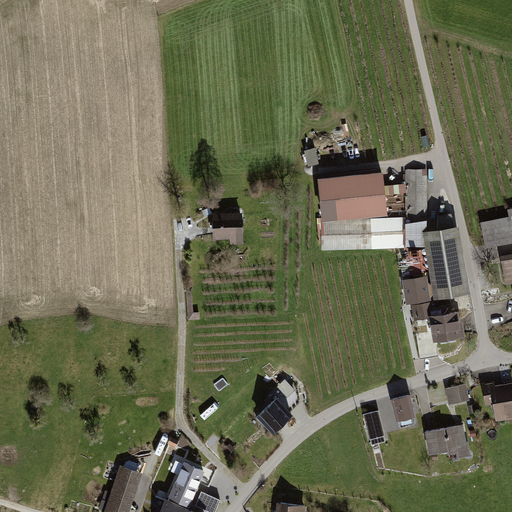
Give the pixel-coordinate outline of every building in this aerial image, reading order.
[(306,149),(308,164),(319,163),(317,148),(306,149)] [(405,222),(428,219),(427,168),(406,169),(406,182),(406,192),(406,216),(321,220),(322,250),(407,247),(407,245),(405,245),(405,222)] [(406,192),(406,182),(384,185),(383,170),(317,177),(321,220),(388,212),(386,194),(406,192)] [(509,215),(481,221),(486,247),(511,241),(511,207),(508,209),(509,215)] [(213,213),(214,239),(231,238),(231,244),(244,244),(243,211),(213,213)] [(423,231),(425,245),(434,298),(470,291),(459,225),(455,225),(451,213),(438,215),(437,228),(428,230),(423,231)] [(428,230),(428,219),(405,222),(405,245),(407,245),(425,245),(423,231),(428,230)] [(421,248),(407,250),(408,257),(406,257),(407,260),(408,276),(424,274),(424,273),(426,273),(424,255),(422,255),(421,248)] [(511,252),(500,255),(506,284),(511,282),(511,252)] [(427,275),(405,277),(406,294),(429,292),(427,275)] [(186,291),(188,319),(200,319),(200,312),(194,312),(192,290),(186,291)] [(440,306),(433,307),(431,295),(411,299),(414,320),(429,317),(433,341),(465,335),(463,320),(461,321),(459,309),(449,311),(448,307),(440,308),(440,306)] [(494,380),(481,383),(486,406),(493,404),(496,420),(511,417),(511,380),(495,384),(494,380)] [(466,383),(445,388),(449,404),(470,400),(466,383)] [(390,398),(396,420),(398,420),(400,427),(415,423),(413,417),(415,416),(409,393),(390,398)] [(276,396),(255,416),(272,433),(293,413),(276,396)] [(377,410),(362,414),(369,439),(384,435),(377,410)] [(463,424),(425,431),(429,454),(447,451),(448,454),(458,452),(459,458),(471,455),(469,441),(466,441),(463,424)] [(179,439),(171,436),(168,443),(176,446),(179,439)] [(230,443),(223,449),(228,455),(235,449),(230,443)] [(187,507),(189,508),(205,470),(185,461),(168,499),(187,507)] [(120,464),(104,511),(129,511),(143,472),(120,464)] [(201,491),(195,505),(211,511),(215,511),(221,499),(201,491)] [(198,511),(189,508),(187,507),(168,499),(166,498),(159,511),(198,511)] [(277,502),(275,511),(305,511),(306,506),(277,502)]
